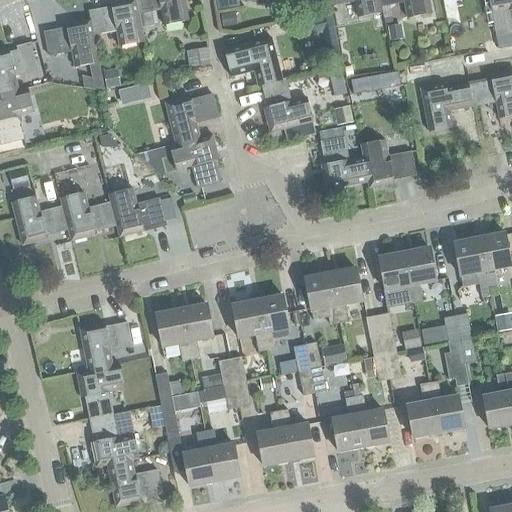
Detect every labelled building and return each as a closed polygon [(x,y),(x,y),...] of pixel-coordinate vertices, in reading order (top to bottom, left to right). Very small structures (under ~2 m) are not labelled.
[(135,0),(136,1),(139,15),(161,10),(164,26),(188,21),(183,0),(135,0)] [(216,0),(218,12),(239,9),(238,0),(216,0)] [(329,0),(331,7),(354,2),(357,18),(381,13),(380,7),(380,8),(378,0),(329,0)] [(378,0),(380,8),(380,7),(389,6),(403,3),(406,19),(430,14),(427,0),(378,0)] [(511,0),(488,0),(492,13),(507,10),(511,34),(511,33),(511,0)] [(139,15),(136,1),(111,6),(112,9),(90,14),(91,20),(94,36),(116,32),(119,47),(144,42),(139,15)] [(389,6),(380,7),(381,13),(382,16),(383,20),(384,26),(384,27),(393,25),(392,18),(389,6)] [(230,14),(220,16),(222,29),(232,27),(230,14)] [(331,15),(302,20),(306,37),(322,34),(323,41),(336,39),(331,15)] [(99,63),(94,36),(91,20),(66,25),(67,29),(45,34),(49,57),(71,53),(74,68),(89,65),(99,63)] [(400,25),(387,28),(389,42),(403,40),(400,25)] [(261,87),(282,82),(282,81),(271,39),(246,45),(247,50),(226,55),(231,77),(254,72),(258,87),(261,87)] [(0,52),(0,95),(18,92),(18,91),(14,77),(37,71),(30,46),(17,49),(17,52),(9,54),(8,51),(0,52)] [(207,48),(186,52),(189,70),(210,66),(207,48)] [(99,63),(89,65),(91,79),(93,90),(105,92),(99,63)] [(117,70),(103,73),(106,90),(120,88),(117,70)] [(490,79),(472,83),(477,106),(494,103),(497,119),(511,115),(511,70),(489,75),(490,79)] [(342,71),(328,74),(331,88),(345,85),(342,71)] [(401,74),(379,77),(381,91),(402,88),(401,74)] [(282,82),(261,87),(267,109),(263,109),(269,133),(283,129),(310,123),(304,99),(290,103),(284,80),(282,81),(282,82)] [(477,106),(472,83),(444,88),(443,84),(419,89),(427,131),(452,127),(449,111),(477,106)] [(147,85),(117,92),(120,107),(150,100),(147,85)] [(0,95),(0,145),(23,140),(17,117),(33,113),(27,89),(18,91),(18,92),(0,95)] [(164,104),(175,144),(175,145),(200,138),(196,124),(217,119),(211,96),(189,101),(188,98),(164,104)] [(349,107),(332,111),(336,127),(352,123),(349,107)] [(310,123),(283,129),(286,141),(313,134),(310,123)] [(318,134),(320,143),(343,138),(341,129),(318,134)] [(175,145),(175,144),(169,146),(175,171),(190,167),(196,189),(220,183),(214,160),(218,159),(212,135),(200,138),(175,145)] [(109,136),(99,138),(102,148),(119,148),(109,136)] [(367,182),(362,158),(347,161),(343,138),(320,143),(324,165),(320,166),(324,190),(367,182)] [(362,158),(367,182),(368,188),(393,183),(392,180),(415,175),(411,153),(388,157),(385,141),(360,146),(362,158)] [(24,170),(13,173),(18,190),(29,187),(24,170)] [(110,202),(111,202),(116,225),(116,226),(119,237),(143,231),(142,227),(163,221),(157,199),(136,204),(133,189),(109,196),(110,202)] [(83,194),(75,196),(59,200),(61,207),(67,229),(71,241),(94,235),(93,232),(116,226),(116,225),(111,202),(110,202),(87,209),(83,194)] [(194,194),(181,197),(184,206),(196,203),(194,194)] [(67,229),(61,207),(39,213),(35,198),(10,204),(21,245),(45,238),(44,235),(67,229)] [(498,288),(495,271),(511,267),(505,235),(480,240),(489,290),(498,288)] [(462,290),(479,286),(482,299),(491,298),(489,290),(480,240),(454,245),(462,290)] [(404,255),(414,304),(423,303),(419,285),(436,282),(430,250),(404,255)] [(404,255),(379,260),(385,292),(402,288),(405,306),(414,304),(404,255)] [(356,270),(330,275),(340,325),(348,323),(345,305),(362,302),(356,270)] [(310,312),(311,312),(313,322),(329,319),(331,327),(340,325),(330,275),(304,280),(310,312)] [(287,340),(290,336),(289,330),(283,298),(258,302),(267,352),(276,351),(274,343),(287,340)] [(255,336),(258,354),(267,352),(258,302),(232,307),(238,339),(255,336)] [(213,339),(207,307),(181,312),(191,361),(199,360),(196,342),(213,339)] [(162,348),(178,345),(182,363),(191,361),(181,312),(155,317),(162,348)] [(454,317),(459,341),(471,339),(466,314),(454,317)] [(395,353),(396,353),(389,315),(377,317),(384,355),(395,353)] [(365,319),(373,357),(384,355),(377,317),(365,319)] [(442,319),(447,343),(459,341),(454,317),(442,319)] [(511,317),(496,320),(498,332),(511,329),(511,317)] [(79,327),(88,370),(112,365),(109,350),(132,346),(133,355),(143,353),(141,339),(130,341),(126,322),(104,326),(104,322),(79,327)] [(475,363),(471,339),(459,341),(464,366),(475,363)] [(449,382),(454,381),(456,388),(467,385),(464,366),(459,341),(447,343),(452,368),(446,369),(449,382)] [(304,345),(309,370),(321,368),(316,343),(304,345)] [(304,345),(292,348),(297,372),(309,370),(304,345)] [(421,349),(407,352),(410,364),(424,361),(421,349)] [(346,363),(343,351),(322,355),(324,367),(346,363)] [(384,355),(389,379),(401,377),(396,353),(395,353),(384,355)] [(389,379),(384,355),(373,357),(377,382),(389,379)] [(234,384),(246,382),(241,358),(230,360),(234,384)] [(220,375),(222,387),(234,384),(230,360),(218,362),(220,375)] [(85,396),(90,419),(113,414),(108,391),(123,388),(118,364),(112,365),(88,370),(76,372),(81,396),(85,396)] [(325,392),(321,368),(309,370),(313,394),(325,392)] [(297,372),(302,397),(313,394),(309,370),(297,372)] [(168,384),(166,373),(154,375),(159,399),(171,397),(168,384)] [(220,375),(201,379),(203,390),(222,387),(220,375)] [(511,426),(511,411),(505,376),(497,378),(500,395),(483,398),(489,430),(511,426)] [(272,378),(259,381),(261,391),(274,389),(272,378)] [(180,381),(168,384),(171,397),(183,395),(180,381)] [(234,384),(239,409),(251,407),(246,382),(234,384)] [(438,383),(429,385),(439,434),(464,429),(458,397),(441,401),(438,383)] [(239,409),(234,384),(222,387),(203,390),(205,402),(225,398),(227,411),(239,409)] [(358,385),(351,386),(354,399),(361,398),(358,385)] [(439,434),(429,385),(420,386),(424,404),(407,407),(413,439),(439,434)] [(171,397),(159,399),(168,442),(179,440),(176,421),(171,397)] [(363,449),(389,444),(383,412),(366,415),(362,397),(361,398),(354,399),(363,449)] [(348,418),(331,422),(337,453),(363,449),(354,399),(345,401),(348,418)] [(313,458),(307,426),(290,429),(287,411),(278,413),(287,463),(313,458)] [(256,435),(262,467),(287,463),(278,413),(269,415),(273,432),(256,435)] [(107,464),(131,460),(138,458),(133,433),(118,436),(113,414),(90,419),(95,442),(90,442),(95,467),(107,464)] [(234,446),(217,449),(213,431),(204,433),(214,483),(240,478),(234,446)] [(182,456),(188,488),(214,483),(204,433),(196,435),(199,452),(182,456)] [(131,460),(107,464),(116,506),(140,501),(139,498),(162,493),(157,469),(134,474),(131,460)]
